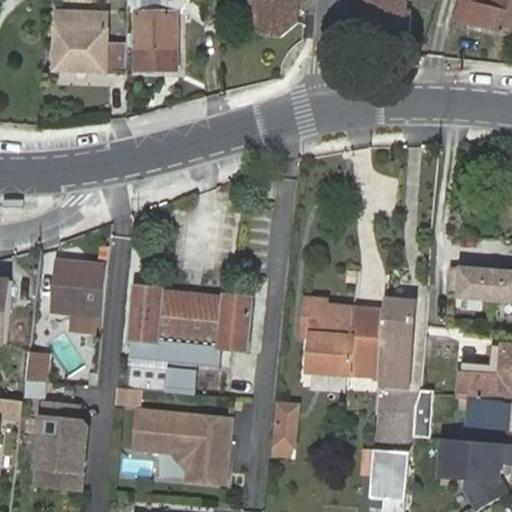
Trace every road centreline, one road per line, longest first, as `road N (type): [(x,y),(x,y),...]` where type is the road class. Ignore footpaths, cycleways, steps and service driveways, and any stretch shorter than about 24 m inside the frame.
road 1 (tertiary): [(0,174),(91,166),(335,107)]
road 2 (unknown): [(467,105),(447,206),(440,317)]
road 3 (tertiary): [(335,107),(419,101),(511,112)]
